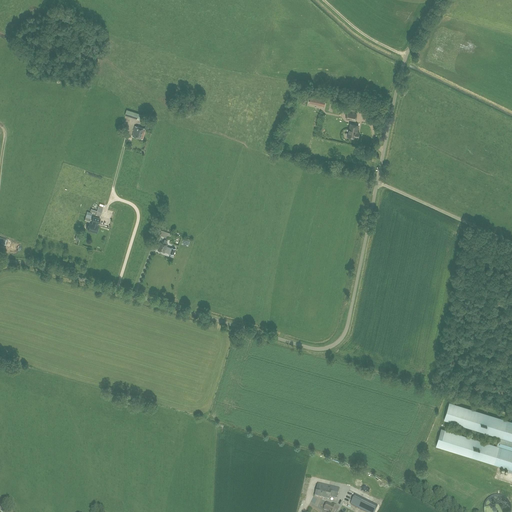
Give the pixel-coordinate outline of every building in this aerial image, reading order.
[(146,116),(127,110),(125,115),(144,121),(146,116)] [(347,112),(346,120),(356,122),(358,114),(347,112)] [(350,124),(348,137),(356,139),(356,138),(358,139),(359,133),(357,133),(359,126),(350,124)] [(143,139),(145,131),(146,128),(135,126),(133,137),(143,139)] [(97,232),(98,226),(97,225),(97,222),(93,222),(92,224),(89,223),(87,230),(97,232)] [(161,243),(158,250),(165,253),(168,245),(161,243)] [(444,420),(500,437),(497,446),(442,429),(436,446),(509,469),(508,472),(511,473),(511,422),(449,403),(444,420)] [(340,488),(318,483),(315,496),(329,499),(330,497),(337,498),(340,488)] [(366,511),(369,511),(373,504),(355,495),(350,504),(366,511)] [(509,511),(510,511),(510,508),(510,505),(508,502),(506,499),(503,497),(500,496),(497,495),(494,496),(491,497),(488,499),(486,501),(484,505),(483,508),(484,511),(483,511),(509,511)] [(327,511),(336,511),(339,508),(332,504),(331,505),(327,502),(323,509),(328,511),(327,511)]
